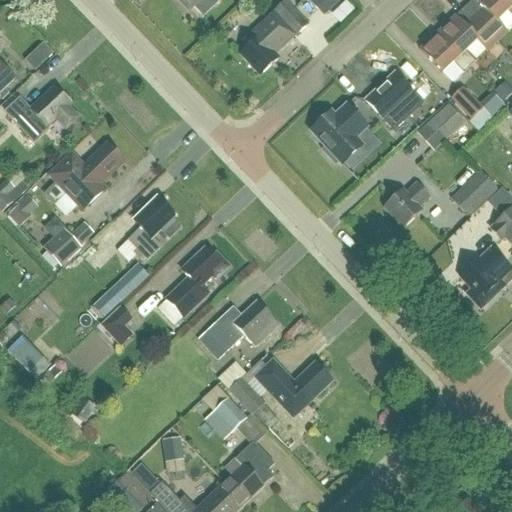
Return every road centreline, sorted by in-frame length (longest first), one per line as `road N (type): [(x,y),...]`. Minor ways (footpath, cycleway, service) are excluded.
road 1 (residential): [(471,397),(240,153)]
road 2 (residential): [(240,153),(401,0)]
road 3 (residential): [(240,153),(93,0)]
road 4 (unclassified): [(354,511),(471,397)]
